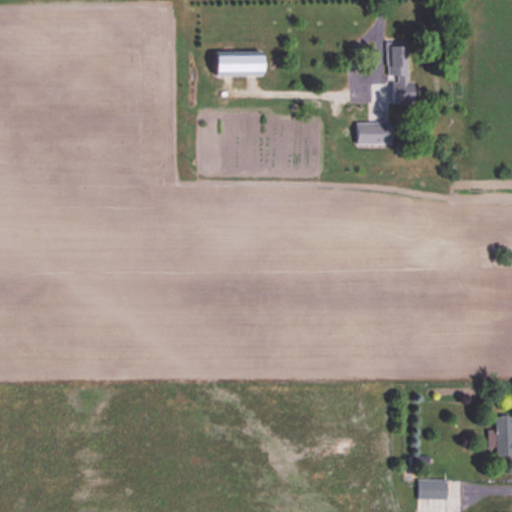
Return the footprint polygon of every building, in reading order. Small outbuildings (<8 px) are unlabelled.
[(412,84),(406,84),(406,42),(386,42),(387,104),(412,104),(412,84)] [(213,77),(260,77),(260,54),(213,53),(213,77)] [(354,123),(354,145),(389,145),(389,123),(354,123)] [(494,456),(511,455),(511,415),(493,416),(493,431),(486,431),(486,445),(494,445),(494,456)] [(416,500),(444,500),(444,480),(416,480),(416,500)]
